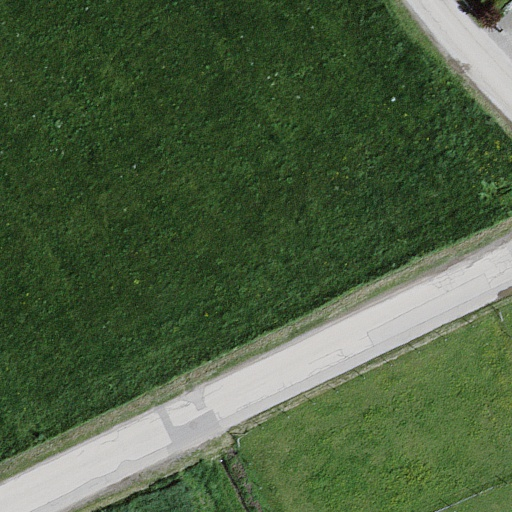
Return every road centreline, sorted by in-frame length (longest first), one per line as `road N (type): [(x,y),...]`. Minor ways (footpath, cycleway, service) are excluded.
road 1 (residential): [(511,282),(31,511)]
road 2 (residential): [(511,92),(432,0)]
